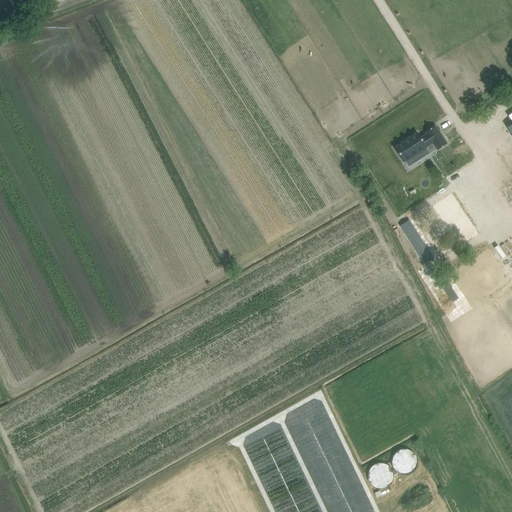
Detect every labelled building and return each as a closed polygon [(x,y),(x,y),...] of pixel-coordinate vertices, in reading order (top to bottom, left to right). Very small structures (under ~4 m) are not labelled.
[(511,95),(491,110),(511,141),(511,95)] [(417,133),(395,148),(396,149),(404,162),(426,148),(429,153),(436,148),(437,150),(447,144),(435,126),(433,128),(426,133),(427,134),(420,138),(417,134),(417,133)] [(461,159),(462,161),(465,165),(479,155),(476,150),(466,137),(436,160),(445,172),(461,159)] [(444,176),(441,172),(417,189),(427,203),(452,184),(445,175),(444,176)] [(491,202),(503,218),(511,211),(511,176),(511,175),(509,177),(486,194),(491,202)] [(429,212),(456,249),(491,224),(480,209),(475,200),(473,202),(463,188),(454,194),(429,212)] [(417,196),(406,200),(409,209),(420,205),(417,196)] [(426,252),(406,221),(399,226),(423,264),(433,258),(428,251),(426,252)] [(503,259),(502,258),(492,244),(452,273),(463,288),(503,259)] [(448,283),(442,288),(452,303),(458,299),(448,283)]
